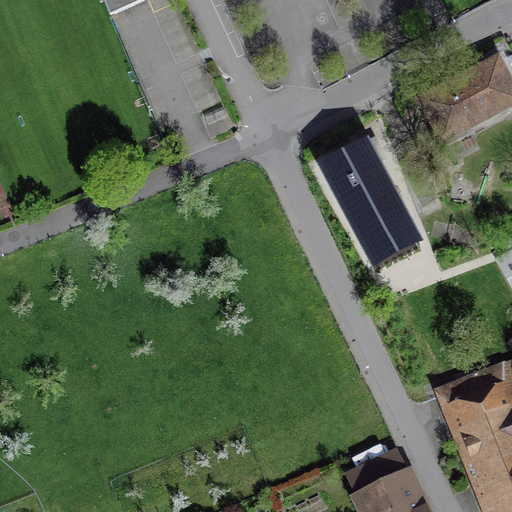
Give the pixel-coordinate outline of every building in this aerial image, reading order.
[(146,0),(103,0),(110,16),(146,0)] [(511,85),(499,60),(416,102),(439,148),(511,112),(511,85)] [(418,241),(369,149),(323,172),(372,265),(418,241)] [(511,254),(495,264),(511,294),(511,254)] [(511,511),(511,385),(505,366),(435,394),(482,511),(511,511)] [(350,501),(354,511),(431,511),(414,472),(407,475),(398,455),(345,479),(355,499),(350,501)]
